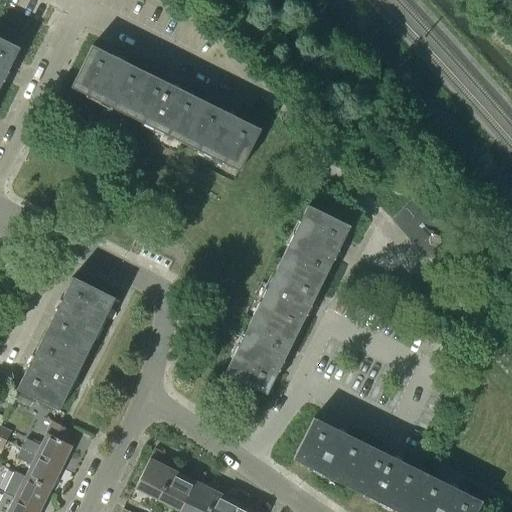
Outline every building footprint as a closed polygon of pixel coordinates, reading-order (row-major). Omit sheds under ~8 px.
[(0,85),(19,48),(0,38),(0,85)] [(70,88),(239,172),(260,129),(91,45),(70,88)] [(224,374),(266,395),(349,226),(307,206),(224,374)] [(29,396),(58,411),(114,298),(72,277),(16,390),(20,392),(29,396)] [(20,392),(16,400),(25,405),(29,396),(20,392)] [(475,511),(481,501),(379,451),(313,418),(292,460),(397,511),(475,511)] [(26,439),(21,448),(61,468),(71,446),(64,442),(70,430),(52,422),(40,446),(26,439)] [(1,426),(0,427),(0,437),(7,441),(11,431),(1,426)] [(31,465),(25,477),(50,489),(61,468),(21,448),(17,458),(31,465)] [(134,489),(157,500),(172,470),(156,462),(162,452),(154,448),(134,489)] [(157,500),(179,511),(199,471),(193,468),(188,478),(172,470),(157,500)] [(179,511),(181,511),(206,511),(216,492),(201,484),(206,474),(199,471),(179,511)] [(14,472),(4,493),(39,511),(50,489),(25,477),(14,472)] [(206,511),(234,511),(244,493),(237,489),(232,500),(216,492),(206,511)] [(4,493),(0,499),(0,511),(38,511),(39,511),(4,493)] [(244,493),(234,511),(256,511),(247,507),(252,497),(244,493)]
